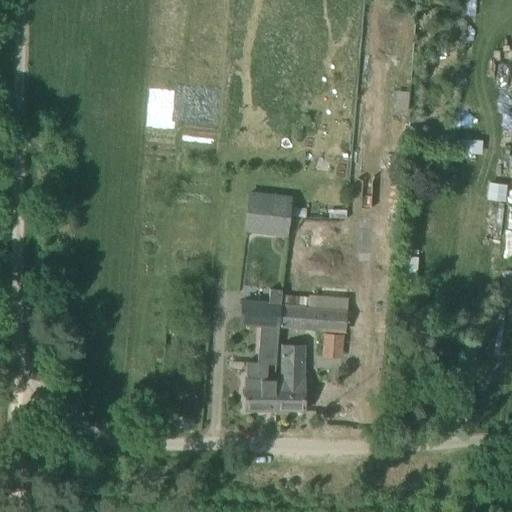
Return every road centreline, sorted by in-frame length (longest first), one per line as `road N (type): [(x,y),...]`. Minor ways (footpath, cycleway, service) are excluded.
road 1 (unclassified): [(21,0),(14,388),(41,393),(145,447),(188,452),(511,442)]
road 2 (track): [(14,388),(14,511)]
